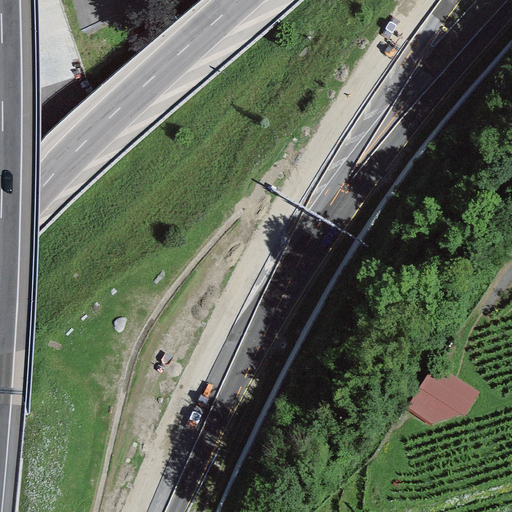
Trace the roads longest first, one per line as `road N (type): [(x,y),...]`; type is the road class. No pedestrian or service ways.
road 1 (motorway): [(177,433),(357,163),(501,0)]
road 2 (motorway): [(177,433),(306,190),(435,0)]
road 3 (motorway): [(245,0),(0,240)]
road 4 (motorway): [(0,334),(4,0)]
